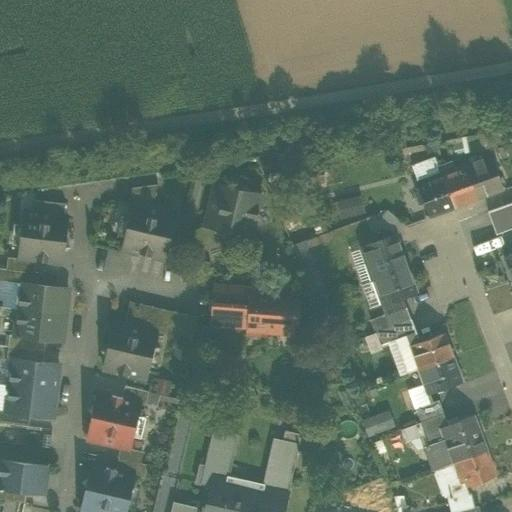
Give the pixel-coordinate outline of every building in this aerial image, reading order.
[(486,134),(461,138),(464,154),(489,149),(486,134)] [(490,155),(464,164),(477,199),(503,190),(490,155)] [(411,166),(417,182),(440,173),(437,166),(434,158),(411,166)] [(437,166),(440,173),(455,167),(451,160),(437,166)] [(453,208),(477,199),(464,164),(455,167),(440,173),(453,208)] [(279,172),(265,174),(293,244),(306,239),(279,172)] [(453,208),(440,173),(417,182),(430,216),(453,208)] [(205,226),(252,237),(261,194),(248,191),(245,186),(240,189),(215,183),(205,226)] [(132,203),(152,208),(157,184),(132,188),(129,202),(132,203)] [(360,196),(336,201),(340,220),(364,214),(360,196)] [(34,213),(63,216),(65,204),(35,201),(34,213)] [(511,202),(487,212),(495,234),(511,228),(511,202)] [(122,249),(164,259),(167,246),(173,243),(169,238),(175,213),(152,208),(132,203),(122,249)] [(37,261),(62,264),(63,250),(68,247),(64,242),(67,217),(63,216),(34,213),(24,211),(18,258),(18,259),(37,261)] [(395,235),(396,236),(396,235),(405,225),(387,211),(378,222),(395,235)] [(384,250),(399,244),(396,235),(396,236),(395,235),(381,240),(384,250)] [(355,267),(362,285),(408,269),(399,244),(384,250),(381,240),(360,248),(361,249),(364,258),(366,263),(355,267)] [(304,241),(292,245),(302,268),(313,263),(304,241)] [(350,253),(355,267),(366,263),(361,249),(350,253)] [(7,257),(6,269),(35,273),(37,261),(18,259),(18,258),(7,257)] [(182,281),(204,287),(207,275),(210,263),(187,258),(182,281)] [(313,263),(302,268),(312,294),(323,289),(313,263)] [(37,273),(35,273),(6,269),(0,268),(0,280),(35,285),(37,273)] [(416,292),(408,269),(362,285),(370,308),(381,304),(381,305),(400,298),(402,297),(416,292)] [(18,309),(64,315),(68,289),(35,285),(0,280),(0,300),(3,300),(2,308),(18,309)] [(252,290),(216,287),(214,323),(249,326),(249,330),(295,333),(297,297),(252,294),(252,290)] [(384,310),(402,304),(400,298),(381,305),(384,310)] [(157,332),(192,340),(197,317),(130,301),(124,325),(157,332)] [(410,319),(406,306),(403,307),(402,304),(384,310),(385,314),(381,316),(386,328),(410,319)] [(45,339),(61,341),(64,315),(18,309),(15,335),(45,339)] [(375,332),(386,328),(381,316),(371,320),(375,332)] [(411,319),(410,319),(386,328),(375,332),(380,345),(391,341),(416,332),(411,319)] [(103,368),(146,378),(157,332),(124,325),(114,322),(108,347),(103,350),(106,355),(103,368)] [(403,375),(417,369),(453,357),(445,333),(420,341),(416,332),(391,341),(403,375)] [(44,351),(45,339),(15,335),(9,335),(8,347),(44,351)] [(12,359),(42,363),(44,351),(8,347),(6,359),(12,359)] [(12,359),(6,359),(0,357),(0,384),(9,385),(12,359)] [(236,361),(215,357),(210,378),(232,382),(236,361)] [(462,380),(453,357),(417,369),(423,385),(426,393),(462,380)] [(12,359),(9,385),(6,412),(30,414),(52,417),(56,391),(59,365),(42,363),(12,359)] [(238,383),(242,362),(236,361),(232,382),(238,383)] [(9,385),(0,384),(0,410),(6,412),(9,385)] [(430,403),(426,393),(423,385),(407,391),(414,410),(415,409),(430,403)] [(140,402),(145,404),(148,392),(125,386),(122,398),(140,402)] [(120,446),(130,449),(140,402),(122,398),(97,392),(94,406),(89,409),(92,414),(87,439),(120,446)] [(415,409),(420,422),(443,413),(438,400),(430,403),(415,409)] [(0,423),(28,427),(30,414),(6,412),(0,410),(0,423)] [(395,427),(389,410),(363,421),(370,437),(395,427)] [(447,425),(443,413),(420,422),(401,430),(406,442),(410,441),(425,435),(428,445),(443,440),(441,434),(453,430),(451,424),(447,425)] [(425,446),(434,470),(452,464),(487,451),(474,415),(451,424),(453,430),(441,434),(443,440),(428,445),(425,446)] [(208,446),(233,451),(238,430),(213,425),(208,446)] [(418,449),(425,446),(428,445),(425,435),(410,441),(418,449)] [(272,438),(262,484),(288,490),(299,444),(272,438)] [(117,458),(118,459),(141,464),(143,452),(130,449),(120,446),(117,458)] [(195,483),(215,487),(216,486),(225,488),(226,483),(233,451),(208,446),(204,466),(199,465),(195,483)] [(487,451),(452,464),(460,483),(463,482),(465,486),(496,474),(487,451)] [(146,465),(141,464),(118,459),(115,470),(134,475),(143,477),(146,465)] [(0,487),(27,491),(43,493),(46,467),(0,461),(0,487)] [(466,490),(465,486),(463,482),(460,483),(452,464),(434,470),(444,498),(446,497),(463,491),(466,490)] [(85,511),(125,511),(134,475),(115,470),(91,465),(88,478),(83,481),(86,486),(81,511),(85,511)] [(284,511),(290,490),(288,490),(262,484),(260,491),(226,483),(225,488),(216,486),(215,487),(209,511),(284,511)] [(0,500),(25,503),(27,491),(0,487),(0,500)] [(447,499),(450,511),(454,511),(474,507),(471,493),(467,494),(466,490),(463,491),(446,497),(447,499)] [(173,502),(170,511),(195,511),(196,507),(173,502)]
